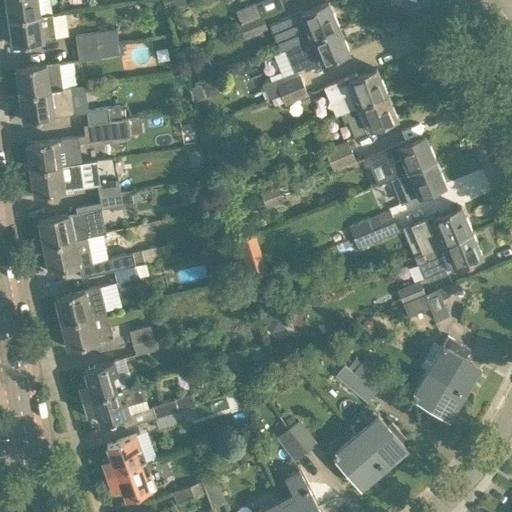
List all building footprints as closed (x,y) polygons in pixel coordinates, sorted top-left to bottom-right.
[(50,0),(5,0),(8,19),(52,13),(50,0)] [(162,0),(166,10),(187,3),(185,0),(162,0)] [(261,16),(255,2),(235,11),(241,24),(261,16)] [(292,46),(299,43),(338,26),(328,2),(301,12),(300,10),(280,18),(292,46)] [(12,46),(44,41),(56,40),(52,13),(8,19),(12,46)] [(244,39),(267,29),(261,16),(241,24),(238,25),(244,39)] [(284,50),(293,71),(296,70),(303,68),(304,70),(349,52),(338,26),(299,43),(292,46),(285,49),(284,50)] [(117,29),(75,35),(77,48),(112,43),(119,42),(117,29)] [(77,48),(79,61),(114,55),(112,43),(77,48)] [(19,94),(62,88),(59,61),(15,68),(19,94)] [(335,115),(354,106),(386,93),(376,68),(358,76),(356,73),(323,87),(329,100),(326,106),(332,109),(335,115)] [(296,70),(293,71),(282,76),(261,85),(266,96),(267,99),(271,97),(280,94),(303,84),(299,75),(298,75),(296,70)] [(280,94),(283,102),(285,105),(307,96),(303,84),(280,94)] [(205,97),(200,86),(200,85),(190,89),(195,101),(205,97)] [(70,87),(62,88),(19,94),(23,121),(74,114),(70,87)] [(386,93),(354,106),(335,115),(340,113),(344,122),(347,121),(354,136),(368,130),(397,118),(386,93)] [(280,94),(271,97),(274,106),(283,102),(280,94)] [(207,104),(196,109),(203,125),(215,120),(207,104)] [(87,123),(121,118),(119,105),(86,110),(87,123)] [(87,124),(89,135),(90,141),(130,135),(130,134),(128,117),(121,118),(87,123),(87,124)] [(395,176),(435,159),(424,134),(410,140),(409,138),(376,152),(377,152),(388,179),(395,176)] [(81,162),(78,142),(77,135),(26,143),(29,170),(62,165),(81,162)] [(351,151),(347,141),(324,150),(328,161),(351,151)] [(333,171),(356,162),(351,151),(328,161),(333,171)] [(435,159),(395,176),(398,184),(395,185),(402,202),(417,196),(417,197),(445,184),(435,159)] [(66,192),(62,165),(29,170),(33,197),(66,192)] [(118,179),(97,183),(99,196),(120,193),(118,179)] [(190,182),(193,202),(209,199),(206,180),(190,182)] [(266,208),(284,201),(277,184),(259,191),(266,208)] [(130,191),(132,203),(140,202),(138,190),(130,191)] [(99,196),(101,209),(132,203),(130,191),(120,193),(99,196)] [(421,251),(470,231),(459,207),(433,218),(432,216),(410,224),(421,251)] [(43,246),(75,239),(86,237),(81,210),(37,219),(43,246)] [(393,220),(389,210),(366,220),(370,230),(393,220)] [(357,248),(398,231),(393,220),(370,230),(366,220),(349,227),(357,248)] [(482,256),(470,231),(421,251),(422,252),(413,255),(417,264),(424,261),(432,279),(448,272),(447,270),(482,256)] [(255,236),(235,242),(247,279),(267,273),(255,236)] [(86,237),(75,239),(43,246),(48,272),(75,266),(78,266),(81,277),(113,270),(133,265),(130,254),(92,263),(86,237)] [(142,251),(130,254),(133,265),(143,263),(145,263),(142,251)] [(317,255),(305,259),(309,271),(322,266),(317,255)] [(136,277),(133,265),(113,270),(116,282),(136,277)] [(396,289),(402,302),(424,293),(419,280),(396,289)] [(61,323),(93,315),(106,312),(99,285),(86,289),(54,297),(61,323)] [(407,316),(430,306),(435,320),(449,315),(442,298),(449,295),(445,285),(424,293),(402,302),(407,316)] [(93,315),(61,323),(67,349),(113,338),(106,312),(93,315)] [(282,326),(283,323),(280,314),(266,319),(271,332),(280,329),(282,326)] [(369,329),(372,329),(375,327),(375,323),(373,321),(370,320),(367,322),(367,326),(369,329)] [(150,325),(129,330),(132,343),(156,337),(168,333),(165,324),(151,328),(150,325)] [(425,368),(465,391),(480,365),(464,357),(469,348),(447,335),(442,344),(440,343),(425,368)] [(132,343),(135,355),(159,348),(156,337),(132,343)] [(274,369),(266,346),(252,351),(260,373),(274,369)] [(122,387),(114,360),(83,369),(87,381),(78,384),(82,399),(122,387)] [(375,390),(385,379),(362,360),(352,372),(375,390)] [(449,418),(465,391),(425,368),(410,394),(449,418)] [(344,382),(366,401),(375,390),(352,372),(344,382)] [(224,388),(221,377),(211,379),(214,390),(224,388)] [(130,413),(128,404),(146,399),(140,381),(122,387),(82,399),(87,414),(96,411),(100,424),(121,417),(125,427),(155,417),(178,409),(195,404),(191,393),(152,406),(130,413)] [(181,420),(178,409),(155,417),(158,427),(181,420)] [(376,412),(353,432),(383,466),(406,447),(376,412)] [(315,443),(297,420),(288,428),(303,450),(304,451),(315,443)] [(288,428),(277,436),(295,459),(304,451),(303,450),(288,428)] [(360,486),(383,466),(353,432),(330,452),(360,486)] [(107,474),(141,461),(137,450),(142,448),(137,433),(106,444),(110,456),(101,459),(107,474)] [(250,449),(246,441),(233,446),(237,454),(250,449)] [(236,465),(232,455),(211,463),(215,474),(236,465)] [(141,461),(107,474),(112,490),(121,487),(125,498),(156,487),(151,473),(146,475),(141,461)] [(292,495),(282,501),(287,511),(320,511),(298,468),(283,475),(292,495)] [(211,507),(226,502),(215,476),(201,481),(211,507)] [(172,492),(176,503),(201,494),(206,509),(211,507),(201,481),(172,492)] [(287,511),(282,501),(259,511),(287,511)]
